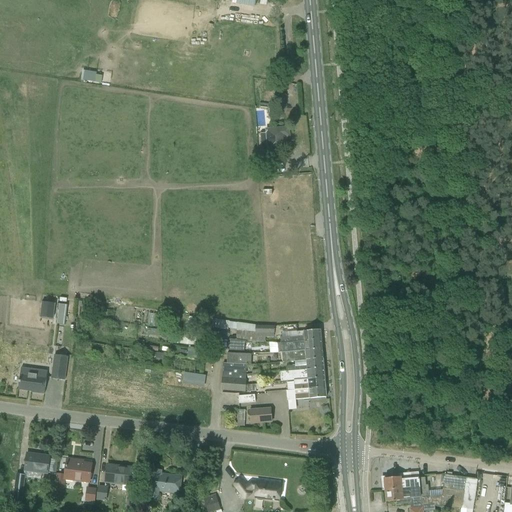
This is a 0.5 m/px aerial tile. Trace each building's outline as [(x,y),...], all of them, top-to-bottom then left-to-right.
[(84,71),(82,81),(96,83),(97,73),(84,71)] [(267,130),(267,133),(259,134),(261,148),(268,148),(269,150),(272,150),(272,157),(280,156),(279,150),(281,150),(281,151),(282,151),(282,150),(286,149),(285,140),(287,140),(287,136),(289,136),(288,128),(267,130)] [(274,157),(257,158),(258,171),(274,170),(274,157)] [(51,318),(53,304),(41,302),(39,317),(51,318)] [(228,329),(236,330),(235,340),(245,341),(264,343),(264,338),(273,338),(274,327),(258,326),(229,322),(203,318),(202,326),(228,329)] [(280,338),(280,342),(289,343),(304,342),(321,341),(320,330),(296,332),(296,337),(280,338)] [(188,333),(181,332),(179,344),(185,345),(188,333)] [(245,341),(235,340),(229,339),(228,350),(244,351),(245,341)] [(289,343),(280,342),(280,343),(277,343),(277,353),(281,352),(281,353),(304,351),(322,350),(321,341),(304,342),(289,343)] [(304,351),(281,353),(282,363),(291,362),(291,363),(294,362),(305,361),(323,360),(322,350),(304,351)] [(227,353),(226,364),(246,365),(250,365),(250,354),(227,353)] [(54,355),(51,379),(64,381),(67,357),(54,355)] [(279,372),(279,374),(292,373),(306,371),(324,370),(323,360),(305,361),(294,362),(294,366),(283,367),(284,371),(279,372)] [(221,378),(245,382),(246,372),(246,365),(226,364),(222,364),(221,378)] [(31,393),(44,394),(47,372),(21,368),(18,390),(31,392),(31,393)] [(292,373),(279,374),(280,382),(292,380),(293,381),(307,380),(324,379),(324,370),(306,371),(292,373)] [(221,378),(220,391),(245,393),(245,392),(245,385),(245,382),(221,378)] [(285,391),(285,392),(307,390),(325,388),(324,379),(307,380),(293,381),(293,390),(285,391)] [(261,384),(245,385),(245,392),(246,392),(261,390),(261,384)] [(307,390),(285,392),(286,401),(326,397),(325,388),(307,390)] [(246,395),(238,396),(238,404),(246,403),(255,403),(254,395),(246,395)] [(250,424),(271,422),(270,409),(249,411),(250,424)] [(233,410),(232,416),(232,426),(244,427),(245,411),(233,410)] [(27,454),(25,464),(24,471),(47,474),(49,457),(40,455),(39,457),(27,456),(27,454)] [(67,459),(65,476),(57,475),(55,488),(64,489),(65,480),(74,481),(75,477),(81,478),(81,482),(89,483),(91,464),(77,462),(77,460),(67,459)] [(107,467),(106,477),(105,483),(132,486),(134,468),(125,467),(125,469),(107,467)] [(146,469),(145,479),(144,481),(145,481),(143,497),(157,499),(158,491),(179,494),(181,477),(166,475),(166,478),(160,477),(161,471),(146,469)] [(400,477),(383,479),(385,491),(409,488),(410,499),(421,498),(421,505),(434,507),(435,507),(441,507),(440,496),(428,497),(427,486),(425,486),(424,478),(418,479),(418,473),(400,474),(400,477)] [(441,496),(440,496),(441,507),(460,509),(459,511),(472,511),(477,479),(451,476),(451,474),(447,473),(447,475),(445,475),(444,475),(441,496)] [(17,474),(13,502),(20,503),(24,475),(17,474)] [(278,501),(280,485),(257,482),(257,483),(251,482),(246,486),(240,480),(233,485),(240,493),(244,498),(251,493),(250,491),(253,489),(256,489),(256,491),(263,492),(262,499),(268,500),(278,501)] [(511,511),(511,485),(511,486),(510,504),(503,504),(502,511),(511,511)] [(98,487),(97,500),(105,501),(107,488),(98,487)] [(86,488),(85,502),(94,503),(95,489),(86,488)] [(409,488),(385,491),(385,502),(396,501),(396,506),(411,504),(411,508),(408,509),(408,511),(427,511),(435,511),(435,507),(434,507),(421,505),(421,498),(410,499),(409,488)] [(126,511),(135,511),(137,490),(129,489),(128,500),(127,500),(126,511)] [(212,511),(220,510),(216,495),(203,499),(206,511),(212,511)]
